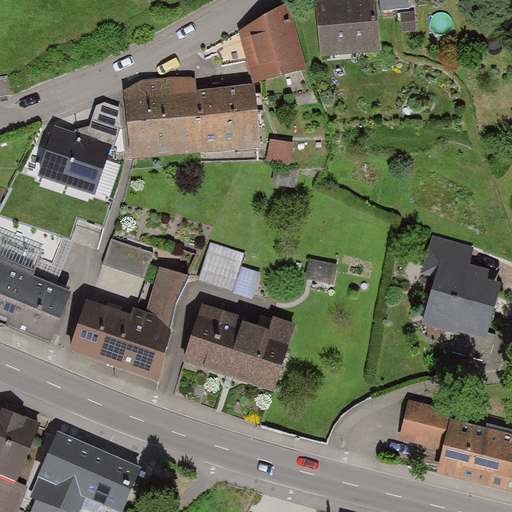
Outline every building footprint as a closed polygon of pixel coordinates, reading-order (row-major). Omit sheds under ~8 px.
[(377,0),(362,0),(318,4),(323,53),(382,48),(377,0)] [(409,0),(378,0),(380,10),(410,7),(409,0)] [(288,5),(244,34),(252,61),(257,74),(305,63),(288,5)] [(252,61),(244,34),(217,47),(221,67),(252,61)] [(8,77),(0,78),(0,97),(11,96),(8,77)] [(177,81),(127,90),(134,157),(200,150),(196,95),(182,99),(177,81)] [(254,89),(196,95),(200,150),(262,144),(254,89)] [(121,130),(93,120),(85,140),(109,149),(113,150),(121,130)] [(85,140),(57,130),(42,173),(79,187),(93,192),(109,149),(85,140)] [(300,170),(277,166),(273,182),(296,187),(300,170)] [(42,173),(24,167),(9,190),(0,207),(0,217),(63,239),(72,213),(79,187),(42,173)] [(0,207),(9,190),(0,186),(0,207)] [(107,225),(116,200),(93,192),(79,187),(72,213),(107,225)] [(63,239),(0,217),(0,245),(33,259),(52,267),(63,239)] [(156,253),(113,238),(103,267),(146,282),(156,253)] [(469,251),(433,241),(429,259),(465,268),(469,251)] [(33,259),(0,245),(0,321),(5,323),(25,278),(33,259)] [(245,255),(213,246),(202,280),(234,290),(254,296),(260,275),(241,269),(245,255)] [(335,270),(314,264),(311,277),(331,283),(335,270)] [(500,281),(445,265),(431,314),(448,319),(439,349),(488,363),(497,334),(486,331),(500,281)] [(191,277),(168,271),(156,316),(136,311),(134,318),(173,332),(179,304),(191,277)] [(52,343),(71,297),(25,278),(5,323),(52,343)] [(134,318),(90,303),(75,349),(162,381),(173,332),(134,318)] [(203,309),(200,316),(185,359),(228,374),(243,331),(246,324),(247,320),(232,314),(230,318),(203,309)] [(290,347),(296,327),(262,315),(256,335),(290,347)] [(246,324),(243,331),(228,374),(276,390),(290,347),(256,335),(250,333),(252,326),(246,324)] [(446,415),(412,407),(405,438),(439,446),(446,415)] [(41,427),(0,409),(0,463),(22,473),(41,427)] [(511,438),(453,426),(443,475),(511,489),(511,438)] [(141,471),(60,435),(35,496),(74,511),(77,511),(84,496),(121,511),(141,471)] [(22,473),(0,463),(0,511),(18,511),(28,487),(17,483),(22,473)]
